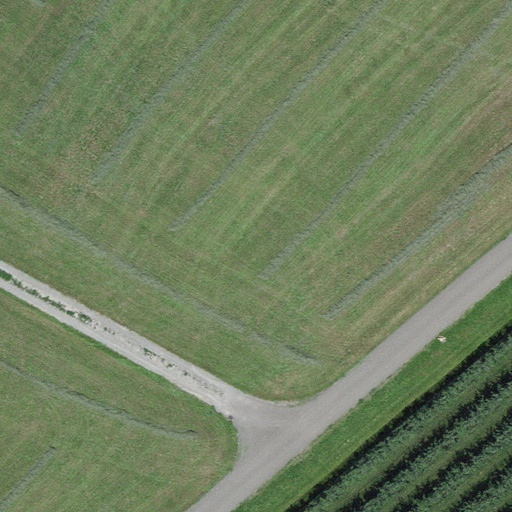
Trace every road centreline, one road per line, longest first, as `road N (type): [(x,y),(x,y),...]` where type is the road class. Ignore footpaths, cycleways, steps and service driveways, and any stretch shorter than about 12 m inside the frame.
road 1 (track): [(206,511),(511,254)]
road 2 (track): [(0,276),(293,435)]
